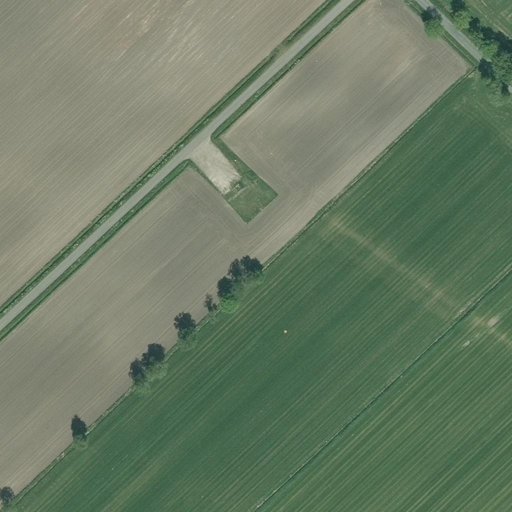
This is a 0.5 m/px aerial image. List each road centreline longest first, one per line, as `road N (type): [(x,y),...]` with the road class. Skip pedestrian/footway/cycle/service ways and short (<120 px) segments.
road 1 (unclassified): [(0,326),(352,0)]
road 2 (unclassified): [(419,0),(511,88)]
